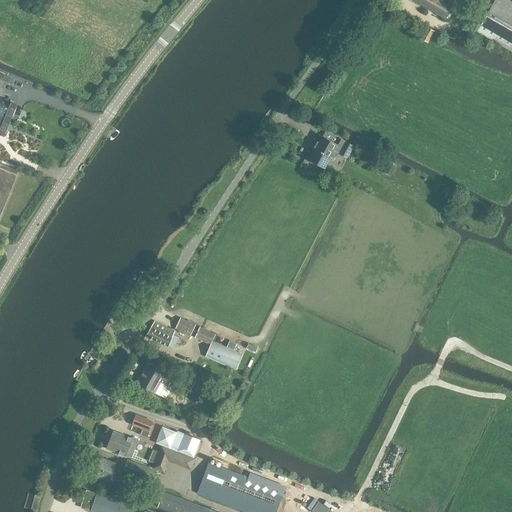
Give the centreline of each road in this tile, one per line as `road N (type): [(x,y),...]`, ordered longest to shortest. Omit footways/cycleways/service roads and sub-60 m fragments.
road 1 (unclassified): [(46,511),(77,423),(266,132),(365,0)]
road 2 (tertiary): [(0,285),(111,113),(200,0)]
road 3 (track): [(233,511),(162,483),(127,492),(54,471)]
road 4 (track): [(511,370),(458,348),(444,354),(430,380),(504,397)]
road 5 (track): [(430,380),(412,392),(363,493),(345,511)]
